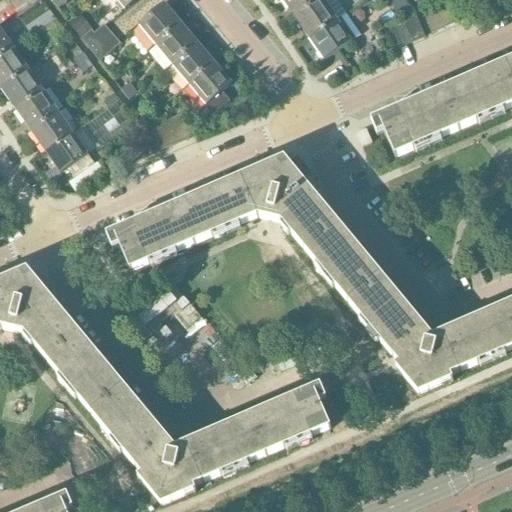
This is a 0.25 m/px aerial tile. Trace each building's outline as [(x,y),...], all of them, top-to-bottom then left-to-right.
[(40,0),(20,0),(11,7),(19,18),(41,2),(40,0)] [(55,0),(52,2),(58,10),(68,2),(67,0),(55,0)] [(114,0),(125,12),(138,0),(114,0)] [(281,0),(296,20),(324,1),(322,0),(281,0)] [(386,0),(401,21),(404,19),(406,19),(415,15),(406,3),(403,0),(386,0)] [(420,0),(416,4),(422,12),(434,6),(435,6),(430,0),(420,0)] [(448,0),(446,1),(456,25),(467,20),(458,0),(448,0)] [(324,1),(296,20),(310,41),(338,22),(337,21),(324,1)] [(446,1),(435,6),(434,6),(444,30),(456,25),(446,1)] [(155,47),(181,25),(164,5),(138,27),(155,47)] [(444,30),(434,6),(422,12),(432,35),(444,30)] [(338,22),(310,41),(324,62),(361,37),(346,15),(337,21),(338,22)] [(415,15),(406,19),(404,19),(414,43),(425,38),(415,15)] [(78,18),(70,25),(81,39),(90,32),(78,18)] [(51,35),(62,27),(56,19),(45,28),(51,35)] [(392,24),(403,48),(414,43),(404,19),(392,24)] [(391,53),(392,53),(403,48),(392,24),(381,29),(391,53)] [(172,67),(198,45),(181,25),(155,47),(172,67)] [(94,34),(83,43),(91,53),(112,35),(104,26),(94,34)] [(0,59),(14,49),(0,29),(0,59)] [(112,35),(91,53),(99,63),(121,45),(112,35)] [(189,87),(215,65),(198,45),(172,67),(189,87)] [(0,88),(1,90),(29,71),(14,49),(0,59),(0,88)] [(77,69),(88,61),(82,54),(72,62),(77,69)] [(88,61),(77,69),(83,76),(93,68),(88,61)] [(511,63),(372,124),(377,137),(384,134),(387,140),(395,160),(443,140),(462,132),(478,125),(498,116),(508,112),(509,111),(511,110),(511,63)] [(232,86),(215,65),(189,87),(206,107),(198,114),(206,123),(230,103),(222,94),(232,86)] [(29,71),(1,90),(16,112),(44,92),(29,71)] [(120,91),(129,102),(138,95),(129,84),(120,91)] [(31,133),(59,114),(44,92),(16,112),(31,133)] [(114,95),(103,103),(109,110),(120,102),(114,95)] [(120,102),(109,110),(114,118),(125,109),(120,102)] [(46,154),(74,135),(59,114),(31,133),(46,154)] [(156,114),(145,122),(150,129),(162,123),(163,123),(156,114)] [(173,119),(184,142),(195,137),(185,114),(173,119)] [(184,142),(173,119),(163,123),(162,123),(172,147),(184,142)] [(162,123),(150,129),(160,152),(172,147),(162,123)] [(153,156),(143,133),(131,138),(141,161),(153,156)] [(74,135),(46,154),(61,176),(89,157),(74,135)] [(121,142),(131,165),(141,161),(131,138),(121,142)] [(379,139),(370,143),(376,157),(385,152),(380,140),(379,139)] [(109,147),(119,170),(131,165),(121,142),(109,147)] [(241,180),(107,238),(113,251),(120,248),(122,255),(130,272),(131,275),(172,257),(246,225),(248,224),(259,219),(282,225),(290,235),(291,236),(358,317),(391,357),(399,366),(395,369),(419,397),(453,383),(451,378),(511,352),(511,310),(445,340),(443,335),(437,333),(426,331),(422,335),(305,193),(309,190),(285,161),(250,176),(241,180)] [(0,331),(2,331),(25,336),(35,348),(36,350),(135,468),(137,471),(142,477),(138,480),(162,508),(197,494),(195,489),(331,431),(320,404),(316,396),(187,451),(185,446),(169,442),(165,445),(48,305),(52,301),(28,273),(0,284),(0,331)]
